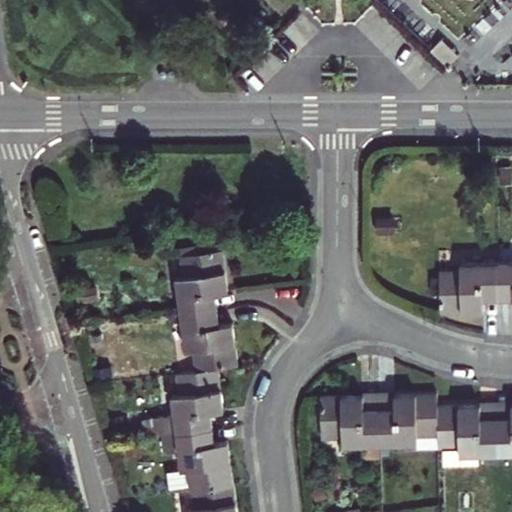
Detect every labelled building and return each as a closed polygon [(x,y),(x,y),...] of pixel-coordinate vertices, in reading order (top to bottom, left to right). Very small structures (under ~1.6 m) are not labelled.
[(394,214),(376,215),(376,231),(394,230),(394,214)] [(171,312),(180,310),(217,306),(215,291),(228,289),(222,247),(179,253),(182,274),(176,275),(179,302),(170,304),(171,312)] [(511,259),(499,260),(500,296),(511,295),(511,259)] [(439,275),(440,292),(440,310),(482,309),(482,297),(500,296),(499,260),(459,260),(460,268),(439,268),(439,275)] [(440,292),(439,275),(430,275),(430,292),(440,292)] [(220,322),(217,306),(180,310),(171,312),(172,320),(182,319),(185,347),(192,346),(195,368),(217,365),(237,362),(233,320),(220,322)] [(111,363),(93,366),(94,376),(112,374),(111,363)] [(224,408),(217,365),(195,368),(175,370),(178,392),(171,393),(173,412),(148,416),(151,433),(163,431),(213,424),(211,409),(224,408)] [(417,440),(417,433),(437,433),(437,403),(436,390),(394,391),(394,405),(379,405),(379,441),(417,440)] [(394,391),(378,392),(379,405),(394,405),(394,391)] [(322,436),(343,435),(343,442),(379,441),(379,405),(364,405),(364,392),(321,393),(322,436)] [(378,392),(364,392),(364,405),(379,405),(378,392)] [(511,413),(496,414),(496,450),(511,449),(511,400),(511,401),(511,412),(511,413)] [(495,401),(480,402),(481,414),(496,414),(495,401)] [(511,412),(511,401),(495,401),(496,414),(511,413),(511,412)] [(438,445),(459,444),(459,451),(496,450),(496,414),(481,414),(480,402),(437,403),(437,433),(438,445)] [(215,441),(213,424),(163,431),(165,449),(178,447),(181,467),(168,469),(169,479),(167,479),(168,488),(171,488),(171,489),(191,486),(233,480),(228,439),(215,441)] [(193,507),(186,508),(186,511),(237,511),(233,480),(191,486),(193,507)]
